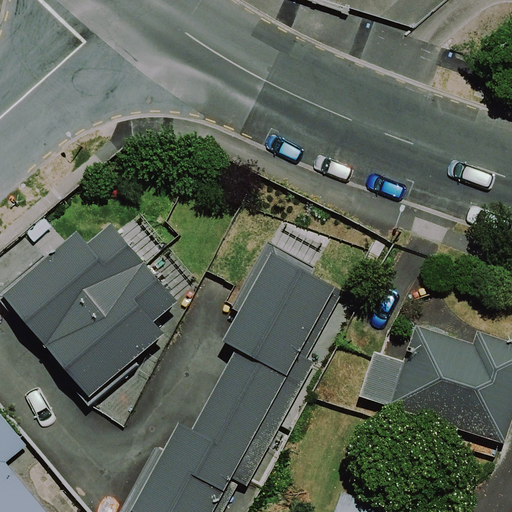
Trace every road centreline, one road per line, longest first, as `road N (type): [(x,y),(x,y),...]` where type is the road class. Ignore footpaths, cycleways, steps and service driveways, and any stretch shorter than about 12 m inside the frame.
road 1 (unclassified): [(511,177),(341,117),(133,0)]
road 2 (residential): [(129,0),(0,117)]
